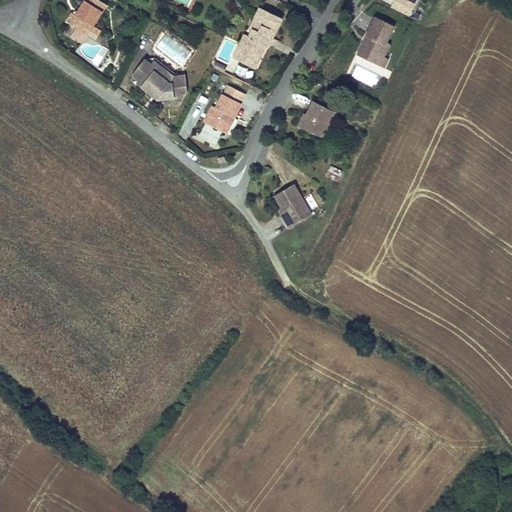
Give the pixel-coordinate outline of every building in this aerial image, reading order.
[(107,5),(99,0),(86,0),(84,4),(79,13),(83,15),(80,19),(76,16),(72,13),(67,23),(88,36),(93,28),(107,5)] [(380,0),(409,15),(417,0),(380,0)] [(283,19),(261,8),(251,28),(253,30),(249,38),(244,36),(238,48),(241,50),(243,54),(239,61),(250,66),(253,60),(258,63),(267,46),(264,44),(268,37),(273,39),(283,19)] [(393,18),(373,12),(366,33),(370,34),(368,39),(364,38),(359,53),(387,62),(390,53),(386,51),(391,37),(387,36),(393,18)] [(93,28),(88,36),(96,41),(101,33),(93,28)] [(267,46),(269,47),(273,39),(268,37),(264,44),(267,46)] [(241,50),(238,48),(233,58),(239,61),(243,54),(241,50)] [(149,92),(159,100),(162,97),(164,94),(167,97),(170,99),(183,98),(187,94),(185,74),(178,75),(156,57),(151,63),(145,58),(134,71),(135,75),(141,80),(139,83),(149,92)] [(253,60),(250,66),(255,69),(258,63),(253,60)] [(236,118),(243,104),(224,95),(217,109),(214,107),(206,124),(224,133),(232,117),(236,118)] [(337,110),(315,100),(309,113),(303,127),(324,137),(337,110)] [(306,112),(300,125),(303,127),(309,113),(306,112)] [(228,135),(236,118),(232,117),(224,133),(228,135)] [(327,177),(338,181),(343,170),(331,166),(327,177)] [(293,183),(274,195),(281,207),(288,218),(285,220),(289,227),(311,214),(293,183)] [(281,207),(278,209),(285,220),(288,218),(281,207)]
